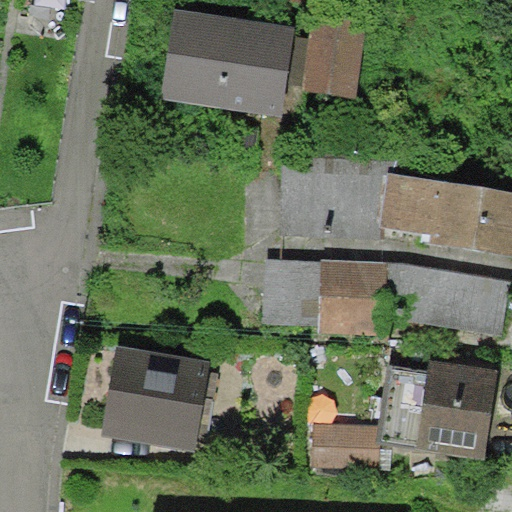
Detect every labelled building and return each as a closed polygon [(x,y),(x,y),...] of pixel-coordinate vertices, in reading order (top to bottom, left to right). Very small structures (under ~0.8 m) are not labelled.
[(283,26),(162,11),(150,106),(272,120),(283,26)] [(351,24),(301,19),(294,84),(344,89),(351,24)] [(511,223),(511,201),(383,178),(373,234),(506,258),(511,223)] [(385,262),(264,264),(260,328),(377,325),(495,345),(504,284),(385,262)] [(190,370),(108,356),(93,438),(175,453),(190,370)] [(478,375),(400,363),(387,451),(465,462),(478,375)] [(371,429),(304,430),(304,467),(371,466),(371,429)]
